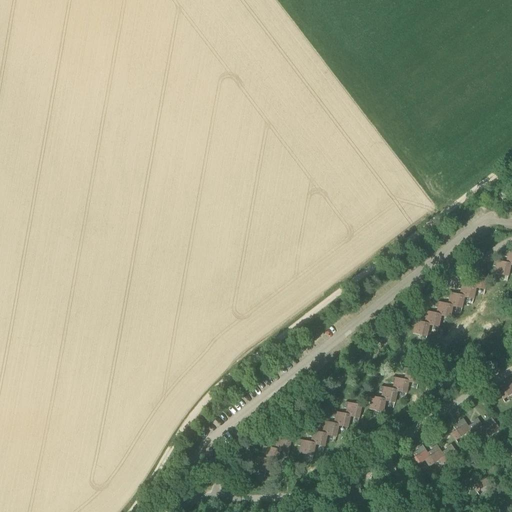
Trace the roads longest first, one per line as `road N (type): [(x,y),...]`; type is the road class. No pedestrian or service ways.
road 1 (track): [(511,162),(219,392),(131,511)]
road 2 (residential): [(511,235),(423,300),(327,395),(223,469),(215,500)]
road 3 (residential): [(511,369),(420,421),(340,482),(290,498),(215,500)]
